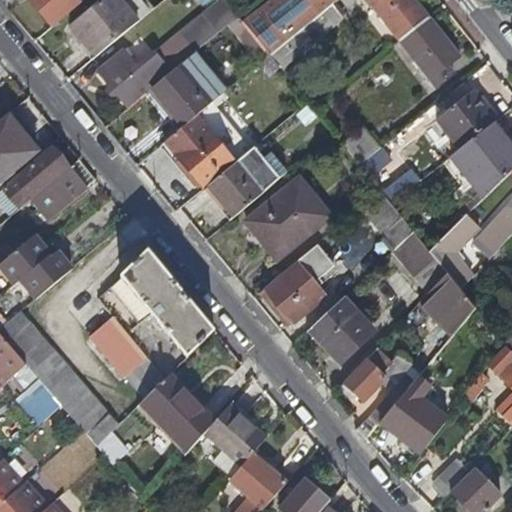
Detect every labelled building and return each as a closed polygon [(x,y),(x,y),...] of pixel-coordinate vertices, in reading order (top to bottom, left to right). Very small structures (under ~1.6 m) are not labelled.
[(31,0),(53,26),(81,3),(77,0),(31,0)] [(103,0),(71,27),(96,58),(138,22),(120,0),(103,0)] [(233,7),(227,0),(225,0),(205,17),(212,25),(233,7)] [(335,2),(333,0),(270,0),(244,21),(250,28),(272,55),(317,17),(333,4),(335,2)] [(368,0),(401,42),(430,19),(414,0),(368,0)] [(345,17),(333,4),(317,17),(272,55),(281,66),(283,68),(345,17)] [(212,25),(205,17),(140,70),(125,52),(100,72),(111,86),(118,95),(129,108),(148,93),(152,89),(177,69),(192,57),(226,29),(237,19),(241,17),(233,7),(212,25)] [(460,58),(430,19),(401,42),(436,87),(454,73),(449,66),(460,58)] [(240,36),(262,63),(272,55),(250,28),(240,36)] [(271,74),(281,66),(272,55),(262,63),(271,74)] [(177,69),(209,108),(224,95),(192,57),(177,69)] [(152,89),(184,128),(198,117),(209,108),(177,69),(152,89)] [(118,95),(111,86),(106,91),(113,99),(118,95)] [(180,131),(184,128),(152,89),(148,93),(180,131)] [(439,120),(462,149),(493,124),(497,121),(475,92),(439,120)] [(0,156),(0,129),(13,119),(9,114),(0,121),(0,186),(15,174),(11,171),(0,156)] [(208,187),(236,164),(198,117),(184,128),(180,131),(166,143),(187,169),(205,190),(208,187)] [(13,119),(0,129),(0,156),(11,171),(38,149),(13,119)] [(452,157),(485,199),(511,173),(511,148),(493,124),(462,149),(452,157)] [(366,128),(344,145),(361,165),(382,149),(366,128)] [(187,169),(166,143),(162,147),(183,172),(187,169)] [(3,190),(6,192),(18,207),(19,208),(30,199),(31,200),(70,167),(54,148),(3,190)] [(228,205),(236,216),(281,179),(255,148),(236,164),(208,187),(224,207),(228,205)] [(393,162),(382,149),(361,165),(372,179),(393,162)] [(97,180),(80,159),(70,167),(87,188),(97,180)] [(87,188),(70,167),(31,200),(48,220),(87,188)] [(413,171),(384,193),(393,204),(421,181),(413,171)] [(248,222),(261,238),(266,234),(284,255),(331,215),(301,178),(248,222)] [(384,235),(396,250),(415,232),(393,204),(384,193),(382,191),(370,201),(392,228),(384,235)] [(0,202),(10,214),(18,207),(6,192),(0,196),(0,202)] [(478,240),(495,255),(511,236),(511,205),(478,240)] [(460,250),(481,228),(469,215),(431,252),(448,273),(462,291),(480,271),(460,250)] [(393,252),(428,296),(448,273),(431,252),(415,232),(396,250),(393,252)] [(266,234),(261,238),(279,259),(284,255),(266,234)] [(22,283),(36,299),(73,269),(58,252),(53,257),(39,241),(35,236),(0,265),(0,268),(2,271),(16,288),(22,283)] [(470,300),(511,253),(511,236),(495,255),(480,271),(462,291),(470,300)] [(145,254),(136,245),(132,249),(141,258),(145,254)] [(188,358),(216,331),(148,250),(145,254),(141,258),(122,277),(188,358)] [(297,264),(266,291),(293,324),(325,298),(297,264)] [(419,305),(454,336),(477,309),(470,300),(462,291),(448,273),(428,296),(419,305)] [(374,333),(343,300),(312,329),(344,362),(374,333)] [(119,425),(21,313),(0,329),(0,334),(26,364),(41,381),(62,405),(97,447),(111,433),(119,425)] [(0,387),(26,364),(0,334),(0,387)] [(490,367),(511,389),(511,350),(508,347),(490,367)] [(343,386),(348,390),(364,405),(383,385),(391,394),(410,367),(399,357),(394,363),(379,348),(343,386)] [(150,393),(164,379),(147,357),(131,373),(150,393)] [(408,391),(427,369),(418,361),(391,394),(374,415),(362,429),(359,433),(366,441),(368,439),(382,422),(408,391)] [(408,391),(415,395),(432,374),(427,369),(408,391)] [(218,418),(172,373),(166,380),(145,400),(192,448),(206,432),(218,418)] [(62,405),(41,381),(22,398),(43,422),(62,405)] [(394,434),(403,441),(411,447),(422,455),(445,424),(433,416),(436,411),(415,395),(408,391),(382,422),(396,432),(394,434)] [(140,405),(187,454),(192,448),(145,400),(140,405)] [(216,462),(233,477),(267,437),(231,403),(218,418),(206,432),(227,451),(216,462)] [(128,451),(111,433),(97,447),(114,466),(128,451)] [(408,451),(411,447),(403,441),(400,446),(408,451)] [(0,506),(24,484),(2,459),(0,460),(0,506)] [(245,511),(261,511),(286,484),(258,459),(247,472),(248,473),(237,485),(255,502),(245,511)] [(437,484),(448,496),(452,492),(470,473),(459,462),(437,484)] [(452,492),(472,511),(474,509),(476,511),(484,511),(502,495),(476,468),(470,473),(452,492)] [(190,488),(172,471),(164,480),(182,497),(190,488)] [(279,508),(283,511),(320,511),(330,501),(305,479),(279,508)] [(26,483),(24,484),(0,506),(0,511),(42,511),(47,508),(26,483)]
